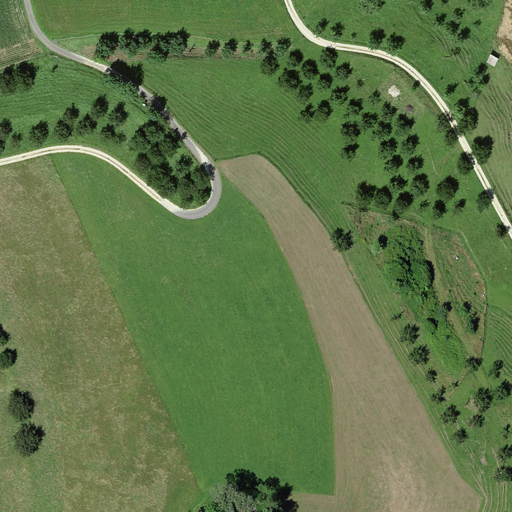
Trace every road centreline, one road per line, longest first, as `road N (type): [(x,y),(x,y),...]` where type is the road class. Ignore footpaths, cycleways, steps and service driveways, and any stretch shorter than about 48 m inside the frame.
road 1 (track): [(25,0),(48,46),(147,99),(209,165),(216,187),(208,209),(187,214),(105,157),(79,149),(0,161)]
road 2 (track): [(511,231),(443,107),(395,60),(321,43),(288,0)]
